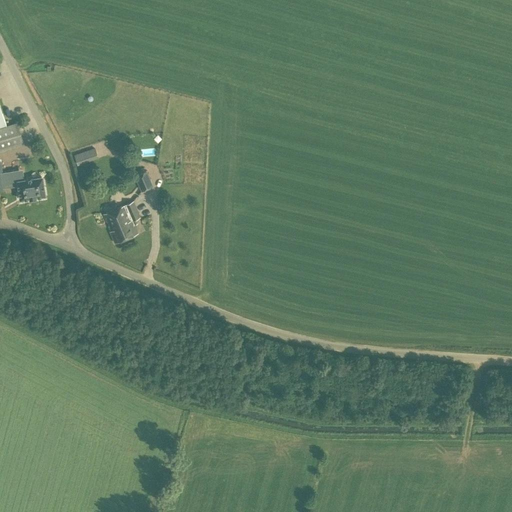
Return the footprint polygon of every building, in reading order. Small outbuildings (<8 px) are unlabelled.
[(6,125),(0,105),(0,151),(24,144),(17,122),(6,125)] [(36,156),(36,145),(16,146),(16,157),(36,156)] [(77,164),(98,157),(95,147),(74,154),(77,164)] [(0,167),(0,187),(3,187),(17,185),(20,199),(29,197),(29,198),(36,197),(35,196),(45,195),(42,176),(18,180),(16,170),(1,172),(0,167)] [(141,190),(152,185),(145,170),(134,175),(141,190)] [(114,242),(137,233),(133,224),(137,222),(135,219),(139,217),(132,201),(103,213),(110,231),(109,231),(114,242)]
